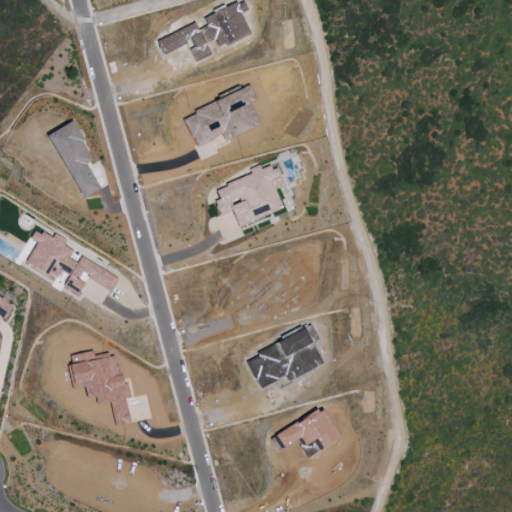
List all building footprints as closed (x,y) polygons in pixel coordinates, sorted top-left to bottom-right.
[(250,34),(237,3),(202,16),(206,26),(197,29),(195,24),(156,39),(162,53),(190,42),(196,59),(209,54),(205,43),(214,40),(217,47),(250,34)] [(182,115),(194,146),(222,135),(223,139),(259,125),(250,102),(254,100),(251,91),(245,93),(243,90),(182,115)] [(86,163),(92,160),(72,121),(47,134),(81,198),(99,189),(86,163)] [(236,225),(281,210),(271,180),(279,177),(275,165),(260,170),(258,165),(248,168),(251,175),(214,188),(218,199),(214,200),(219,215),(231,211),(236,225)] [(23,264),(58,283),(58,284),(77,294),(86,278),(109,291),(117,277),(79,257),(76,263),(68,258),(72,250),(62,245),(65,239),(53,233),(51,238),(34,229),(29,239),(35,242),(23,264)] [(0,316),(2,318),(11,305),(0,297),(0,316)] [(322,365),(312,343),(317,340),(311,327),(243,356),(258,389),(285,376),(287,380),(322,365)] [(114,427),(129,424),(125,397),(124,397),(116,352),(93,356),(92,350),(67,353),(72,386),(83,384),(85,399),(95,398),(96,404),(110,402),(114,427)] [(305,457),(339,438),(321,407),(269,438),(277,450),(295,440),(305,457)]
